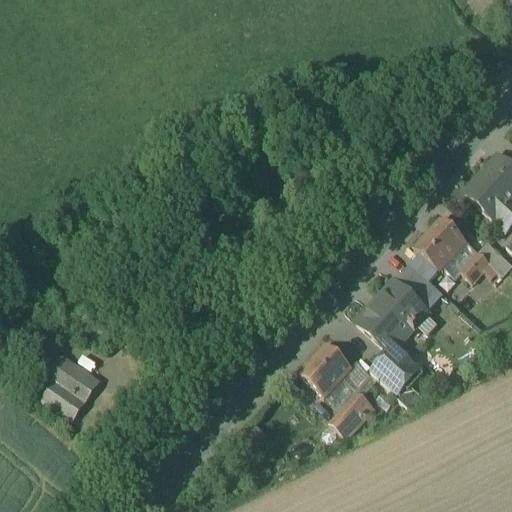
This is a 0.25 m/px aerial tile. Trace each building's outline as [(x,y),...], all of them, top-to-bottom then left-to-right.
[(511,175),(497,162),(464,198),(505,236),(511,229),(511,214),(510,213),(511,210),(511,175)] [(465,247),(441,225),(413,255),(437,277),(442,272),(465,247)] [(465,247),(442,272),(454,283),(460,277),(459,277),(477,257),(465,247)] [(511,269),(487,248),(478,258),(502,280),(511,269)] [(478,258),(477,257),(459,277),(460,277),(471,288),(482,275),(495,287),(502,280),(478,258)] [(426,318),(393,288),(368,315),(370,317),(359,329),(357,327),(356,328),(389,359),(412,334),(414,336),(418,333),(413,328),(423,318),(425,319),(426,318)] [(350,373),(325,350),(298,379),(323,402),(350,373)] [(397,373),(385,362),(370,378),(393,399),(408,383),(397,373)] [(406,363),(397,373),(408,383),(417,373),(406,363)] [(93,387),(61,365),(47,386),(55,392),(42,410),(67,426),(93,387)] [(356,396),(340,414),(352,426),(368,408),(356,396)] [(352,426),(340,414),(328,428),(345,444),(357,430),(352,426)]
